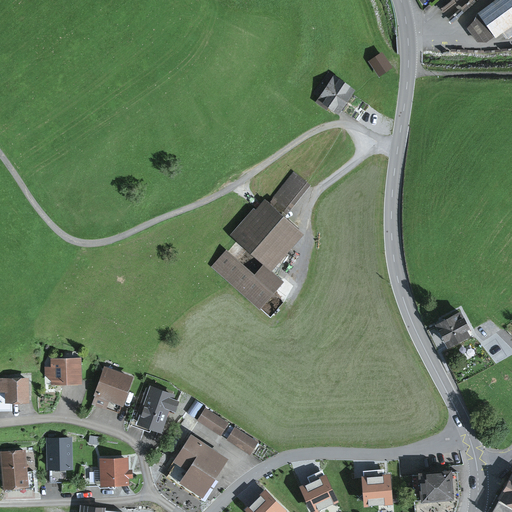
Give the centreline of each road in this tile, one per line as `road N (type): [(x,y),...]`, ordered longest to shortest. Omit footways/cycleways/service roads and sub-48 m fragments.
road 1 (secondary): [(407,32),(392,215),(398,270),(466,431)]
road 2 (residential): [(211,511),(255,471),(289,454),(399,453),(466,431)]
road 3 (residential): [(0,422),(58,417),(125,436),(143,456),(152,494)]
road 4 (residential): [(152,494),(4,499)]
